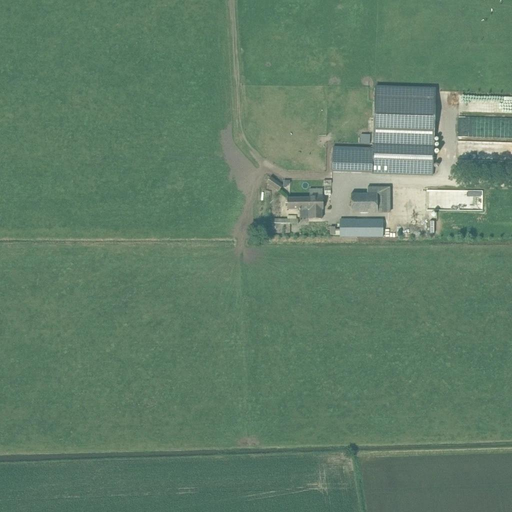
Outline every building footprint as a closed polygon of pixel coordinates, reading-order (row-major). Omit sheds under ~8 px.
[(374,100),(373,149),(372,173),(433,175),(435,102),(374,100)] [(361,149),(360,173),(362,173),(372,173),(373,149),(363,149),(361,149)] [(283,186),(271,177),(266,182),(279,191),(283,186)] [(347,213),(387,213),(387,189),(347,189),(347,213)] [(301,216),(309,217),(309,219),(321,219),(321,209),(323,209),(324,198),(287,198),(287,208),(301,208),(301,216)] [(271,218),(271,224),(298,224),(298,219),(297,219),(297,215),(288,215),(288,219),(271,218)] [(339,236),(382,237),(382,219),(339,219),(339,236)]
